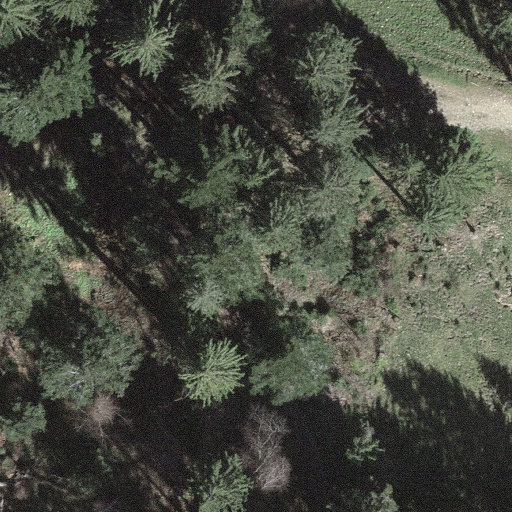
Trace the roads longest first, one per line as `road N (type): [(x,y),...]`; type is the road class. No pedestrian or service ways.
road 1 (track): [(41,0),(194,254),(288,391),(332,511)]
road 2 (track): [(383,109),(286,85),(223,54),(159,0)]
road 3 (track): [(383,109),(283,0)]
road 4 (track): [(511,137),(383,109)]
